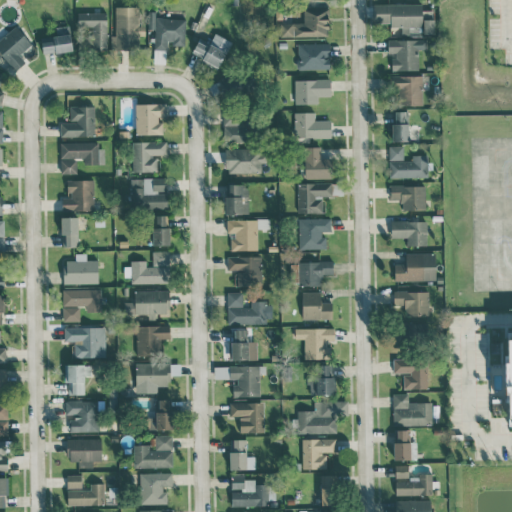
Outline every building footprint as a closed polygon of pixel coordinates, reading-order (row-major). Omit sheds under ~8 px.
[(374,4),(374,23),(390,22),(390,27),(401,27),(401,35),(422,35),(421,3),(374,4)] [(115,6),(116,35),(111,36),(111,49),(140,49),(139,6),(115,6)] [(277,23),(277,36),(329,35),(328,8),(303,8),(303,22),(277,23)] [(185,19),(155,17),(155,11),(148,11),(147,29),(154,29),(153,63),(167,64),(167,45),(184,46),(185,19)] [(77,13),(78,27),(92,27),(93,49),(107,48),(106,12),(77,13)] [(434,33),(434,19),(423,19),(423,34),(434,33)] [(31,43),(15,25),(0,38),(0,52),(15,70),(25,61),(19,55),(31,43)] [(42,54),(71,52),(69,25),(55,26),(56,36),(41,37),(42,54)] [(191,53),(219,67),(231,41),(214,33),(209,43),(199,38),(191,53)] [(387,39),(388,53),(392,53),(393,70),(417,70),(417,49),(426,49),(426,39),(387,39)] [(297,44),(298,69),(330,69),(329,43),(297,44)] [(422,105),(421,75),(388,76),(389,89),(397,89),(398,105),(422,105)] [(330,79),(294,79),(294,104),(318,103),(317,96),(330,96),(330,79)] [(135,104),(135,135),(161,134),(160,115),(165,115),(164,103),(135,104)] [(60,122),(60,136),(94,136),(94,105),(69,106),(70,122),(60,122)] [(392,141),(407,141),(408,111),(393,111),(392,141)] [(330,138),(331,120),(314,120),(314,112),(294,112),(294,137),(330,138)] [(224,142),(250,141),(249,115),(223,116),(224,142)] [(60,142),(60,174),(76,173),(76,158),(83,157),(83,164),(102,164),(102,141),(60,142)] [(166,141),(132,142),(132,172),(157,171),(157,156),(166,155),(166,141)] [(320,146),(303,147),(304,179),(329,178),(329,157),(321,157),(320,146)] [(427,177),(427,155),(411,155),(411,160),(403,161),(402,146),(388,146),(389,177),(427,177)] [(225,172),(261,172),(261,163),(266,163),(265,148),(225,149),(225,172)] [(166,178),(131,177),(130,207),(167,208),(167,192),(166,192),(166,178)] [(94,210),(93,179),(67,180),(67,197),(61,197),(62,211),(94,210)] [(322,212),(322,196),(331,196),(331,182),(297,183),(297,213),(322,212)] [(248,184),(225,185),(226,214),(249,214),(248,184)] [(401,210),(426,209),(425,185),(390,185),(390,200),(401,200),(401,210)] [(152,245),(169,245),(168,215),(152,215),(152,245)] [(78,246),(77,216),(60,217),(60,235),(64,235),(65,247),(78,246)] [(330,230),(330,218),(299,218),(299,249),(324,248),(324,230),(330,230)] [(257,250),(257,228),(267,228),(267,220),(227,219),(226,232),(231,232),(231,250),(257,250)] [(391,238),(407,237),(407,246),(427,245),(426,220),(390,221),(391,238)] [(169,250),(152,251),(152,265),(169,265),(169,250)] [(64,284),(98,283),(97,260),(86,260),(86,253),(75,253),(75,260),(63,260),(64,284)] [(394,264),(394,280),(435,280),(434,253),(405,253),(406,264),(394,264)] [(227,256),(228,271),(236,270),(237,285),(261,284),(261,255),(227,256)] [(332,274),(333,261),(299,261),(299,285),(321,286),(322,274),(332,274)] [(131,283),(169,282),(169,266),(146,266),(146,262),(124,263),(124,277),(130,277),(131,283)] [(298,282),(298,275),(296,275),(296,264),(290,264),(290,282),(298,282)] [(63,306),(86,305),(86,312),(101,311),(100,289),(62,290),(63,306)] [(124,315),(155,315),(155,313),(169,313),(168,290),(134,291),(134,302),(124,302),(124,315)] [(302,319),(332,318),(331,300),(321,301),(320,291),(302,292),(302,319)] [(428,291),(393,291),(393,305),(404,304),(405,315),(428,315),(428,291)] [(242,292),(227,292),(227,324),(270,323),(270,301),(250,302),(250,307),(242,307),(242,292)] [(62,307),(63,321),(79,321),(79,306),(62,307)] [(136,355),(161,354),(161,339),(170,338),(169,325),(136,325),(136,355)] [(64,341),(74,340),(75,357),(105,356),(105,326),(63,327),(64,341)] [(304,359),(329,358),(329,341),(334,341),(334,328),(295,328),(295,339),(304,338),(304,359)] [(248,329),(234,329),(234,341),(230,341),(231,360),(257,359),(256,341),(248,341),(248,329)] [(393,359),(393,373),(403,373),(404,389),(427,388),(426,358),(393,359)] [(135,363),(136,393),(157,392),(157,386),(169,386),(169,375),(180,374),(179,362),(135,363)] [(84,394),(84,375),(91,375),(91,364),(67,365),(67,394),(84,394)] [(331,364),(318,365),(319,377),(308,377),(308,395),(335,394),(335,376),(331,376),(331,364)] [(431,402),(408,402),(408,393),(392,393),(393,425),(432,424),(431,402)] [(172,429),(171,399),(157,399),(157,417),(148,417),(148,430),(172,429)] [(97,431),(97,400),(66,401),(66,416),(70,416),(70,431),(97,431)] [(297,433),(336,433),(336,415),(348,415),(347,400),(313,401),(313,410),(297,410),(297,433)] [(0,402),(0,435),(8,435),(8,419),(7,419),(7,403),(0,402)] [(240,432),(264,432),(263,402),(229,402),(230,416),(239,416),(240,432)] [(409,430),(394,430),(395,460),(410,459),(409,430)] [(133,445),(133,467),(172,467),(172,434),(153,435),(153,444),(133,445)] [(101,460),(100,438),(65,439),(66,462),(93,462),(93,461),(101,460)] [(302,468),(328,468),(328,452),(335,452),(335,438),(302,438),(302,468)] [(255,469),(255,456),(246,456),(246,439),(229,439),(230,469),(255,469)] [(408,465),(395,465),(395,477),(408,477),(408,465)] [(166,503),(165,486),(172,486),(172,472),(139,473),(140,504),(166,503)] [(395,495),(432,494),(432,474),(409,475),(409,481),(395,481),(395,495)] [(67,505),(104,504),(104,483),(90,483),(90,489),(81,490),(81,475),(66,475),(67,505)] [(231,506),(268,505),(267,484),(255,484),(255,479),(245,479),(245,475),(231,476),(231,506)] [(321,505),(335,504),(335,475),(320,475),(321,505)] [(430,511),(430,499),(396,500),(395,511),(430,511)]
